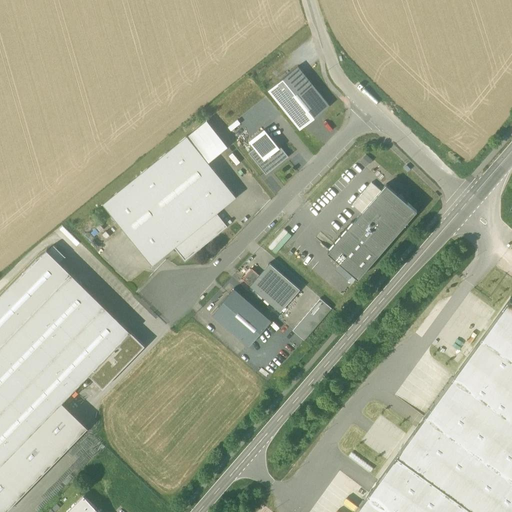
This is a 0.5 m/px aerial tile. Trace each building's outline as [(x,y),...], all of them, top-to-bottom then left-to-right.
[(268,90),(300,129),(329,105),(297,66),(268,90)] [(206,121),(187,136),(208,162),(227,146),(206,121)] [(279,148),(278,148),(263,130),(248,141),(254,148),(264,160),(279,148)] [(103,204),(152,264),(173,247),(216,212),(236,196),(208,162),(187,136),(103,204)] [(288,156),(280,146),(278,148),(279,148),(264,160),(254,148),(248,153),(266,175),(288,156)] [(371,172),(366,177),(371,181),(351,203),(359,210),(384,184),(371,172)] [(327,252),(358,278),(417,210),(386,184),(327,252)] [(216,212),(173,247),(185,260),(227,226),(216,212)] [(0,294),(0,346),(71,273),(59,262),(65,256),(56,248),(54,245),(48,251),(47,249),(36,257),(0,294)] [(269,263),(259,275),(250,285),(280,312),(300,289),(269,263)] [(242,279),(250,285),(259,275),(251,268),(242,279)] [(329,272),(322,279),(341,295),(347,288),(329,272)] [(0,464),(62,401),(88,374),(130,331),(71,273),(0,346),(0,464)] [(212,313),(249,345),(271,320),(234,288),(212,313)] [(320,298),(292,330),(304,340),(331,308),(320,298)] [(511,511),(511,299),(510,298),(355,511),(511,511)] [(145,345),(130,331),(88,374),(103,388),(121,369),(118,367),(121,364),(124,366),(145,345)] [(4,511),(88,427),(62,401),(0,464),(0,511),(4,511)] [(106,472),(83,495),(100,511),(114,511),(131,496),(106,472)] [(67,511),(100,511),(83,495),(67,511)]
